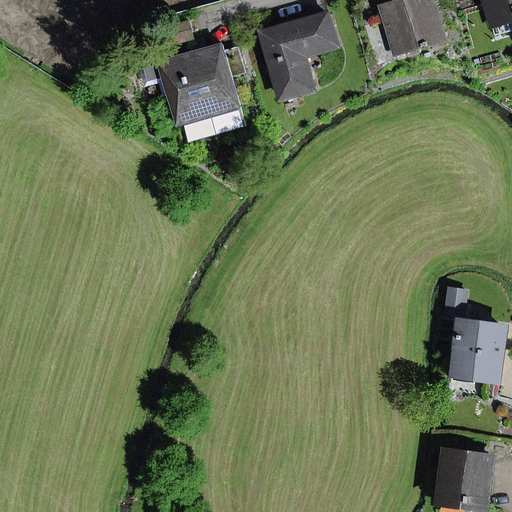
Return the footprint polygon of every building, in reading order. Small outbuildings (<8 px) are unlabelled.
[(405,55),(447,43),(434,0),(400,0),(382,5),(392,38),(399,36),(405,55)] [(511,0),(485,0),(492,22),(511,16),(511,0)] [(305,56),(339,46),(330,15),(257,36),(266,64),(273,62),(284,98),(315,89),(309,69),(303,71),(299,58),(305,56)] [(511,16),(492,22),(495,35),(511,30),(511,16)] [(164,30),(169,45),(193,38),(189,23),(164,30)] [(397,57),(405,55),(399,36),(392,38),(397,57)] [(176,117),(240,99),(233,78),(226,51),(224,45),(161,63),(176,117)] [(247,74),(240,47),(226,51),(233,78),(247,74)] [(113,59),(117,71),(127,68),(124,56),(113,59)] [(303,71),(309,69),(305,56),(299,58),(303,71)] [(240,99),(176,117),(179,126),(180,125),(185,124),(191,143),(248,127),(240,99)] [(451,290),(448,311),(465,313),(468,292),(451,290)] [(477,378),(501,382),(507,333),(506,329),(462,322),(455,369),(469,371),(468,377),(477,378)] [(477,378),(468,377),(469,371),(455,369),(454,381),(476,384),(477,378)] [(442,501),(488,508),(495,459),(449,452),(442,501)] [(477,511),(487,511),(488,508),(442,501),(441,507),(477,511)]
